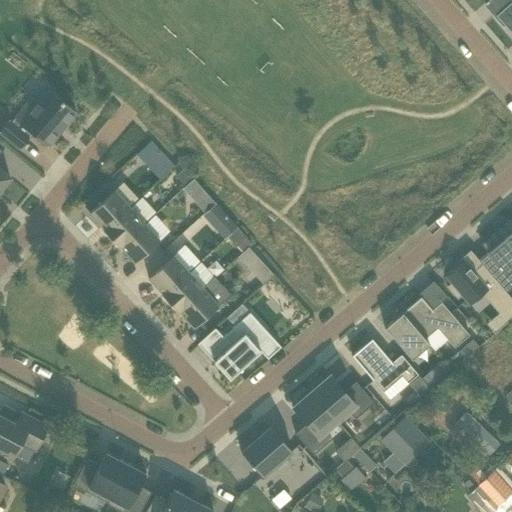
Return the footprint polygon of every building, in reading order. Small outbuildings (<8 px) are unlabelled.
[(511,0),(511,1),(496,15),(511,33),(511,0)] [(47,147),(76,112),(49,89),(38,103),(32,98),(11,122),(9,120),(0,130),(0,132),(20,149),(30,137),(29,136),(31,133),(47,147)] [(0,151),(1,150),(0,149),(0,191),(0,190),(0,189),(10,177),(0,169),(0,151)] [(166,156),(159,163),(167,172),(174,165),(166,156)] [(184,169),(177,176),(185,185),(192,178),(184,169)] [(189,194),(199,186),(192,178),(185,185),(182,187),(189,194)] [(89,213),(104,229),(104,230),(129,207),(114,190),(89,213)] [(202,215),(212,225),(224,214),(215,203),(202,215)] [(119,247),(120,247),(119,246),(144,224),(129,207),(104,230),(104,229),(103,230),(119,247)] [(511,217),(505,224),(506,226),(501,231),(511,243),(511,217)] [(159,240),(144,224),(119,246),(120,247),(134,263),(159,240)] [(228,236),(237,245),(246,237),(237,228),(228,236)] [(511,269),(511,243),(501,231),(496,235),(494,233),(481,244),(487,252),(479,259),(482,263),(507,292),(511,287),(511,270),(511,269)] [(257,257),(249,248),(243,253),(238,257),(248,268),(259,259),(257,257)] [(163,295),(188,272),(173,255),(148,278),(163,294),(163,295)] [(511,298),(507,292),(482,263),(473,271),(463,260),(445,276),(451,283),(447,286),(457,298),(461,295),(469,305),(482,294),(501,316),(511,306),(511,298)] [(203,289),(203,288),(188,272),(163,295),(163,294),(162,295),(178,312),(179,312),(178,311),(203,289)] [(178,311),(179,312),(194,328),(230,295),(214,277),(203,288),(203,289),(178,311)] [(469,335),(441,302),(432,310),(420,297),(401,313),(424,339),(425,339),(437,328),(454,348),(469,335)] [(232,323),(246,310),(241,304),(226,317),(232,323)] [(229,379),(260,351),(254,344),(267,332),(250,312),(223,336),(231,345),(213,362),(229,379)] [(424,339),(401,313),(384,327),(411,359),(429,344),(425,339),(424,339)] [(372,338),(352,355),(383,392),(402,376),(408,383),(418,374),(401,354),(392,362),(372,338)] [(473,339),(458,351),(464,359),(479,346),(473,339)] [(429,371),(423,377),(432,387),(438,381),(429,371)] [(320,377),(308,388),(337,421),(347,412),(356,418),(374,403),(355,381),(344,391),(330,375),(323,381),(320,377)] [(419,376),(409,385),(419,397),(430,388),(419,376)] [(326,430),(337,421),(308,388),(296,398),(299,401),(292,407),(306,424),(295,434),(313,455),(331,439),(326,430)] [(0,416),(0,448),(13,455),(20,442),(36,450),(47,427),(21,413),(15,424),(0,416)] [(407,417),(383,439),(407,464),(430,442),(407,417)] [(292,451),(270,426),(240,451),(262,477),(292,451)] [(360,447),(354,454),(369,470),(376,464),(360,447)] [(101,509),(121,468),(116,465),(115,464),(113,466),(100,460),(94,471),(82,465),(69,492),(101,509)] [(127,471),(121,468),(101,509),(107,511),(139,511),(147,498),(135,492),(141,480),(128,474),(129,471),(128,471),(127,471)] [(511,511),(511,489),(493,469),(478,483),(491,497),(478,508),(481,511),(511,511)] [(186,511),(195,497),(187,493),(186,496),(173,489),(166,501),(155,495),(145,511),(186,511)] [(212,511),(213,510),(200,503),(202,501),(195,497),(186,511),(212,511)]
